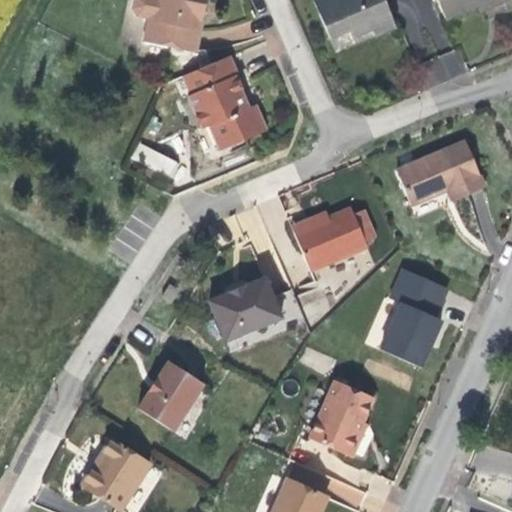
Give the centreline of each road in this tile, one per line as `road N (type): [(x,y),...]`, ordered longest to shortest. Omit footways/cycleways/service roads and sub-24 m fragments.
road 1 (residential): [(335,139),(177,218),(73,376),(12,511)]
road 2 (residential): [(415,511),(511,293)]
road 3 (residential): [(511,78),(335,139)]
road 4 (residential): [(335,139),(279,0)]
